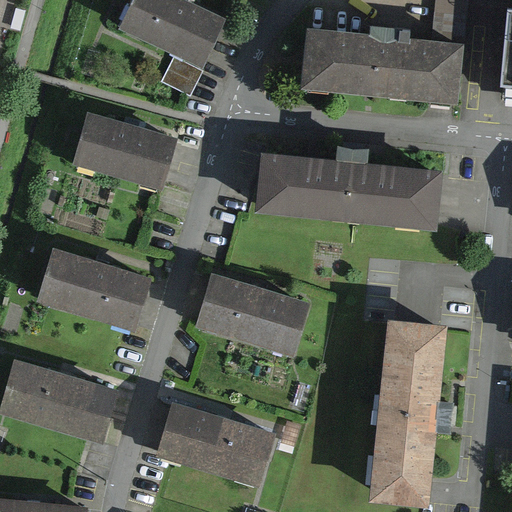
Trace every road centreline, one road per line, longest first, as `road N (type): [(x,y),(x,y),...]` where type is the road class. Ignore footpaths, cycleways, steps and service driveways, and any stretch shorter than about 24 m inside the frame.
road 1 (residential): [(233,109),(111,511)]
road 2 (residential): [(511,139),(233,109)]
road 3 (residential): [(233,109),(261,38),(289,0)]
